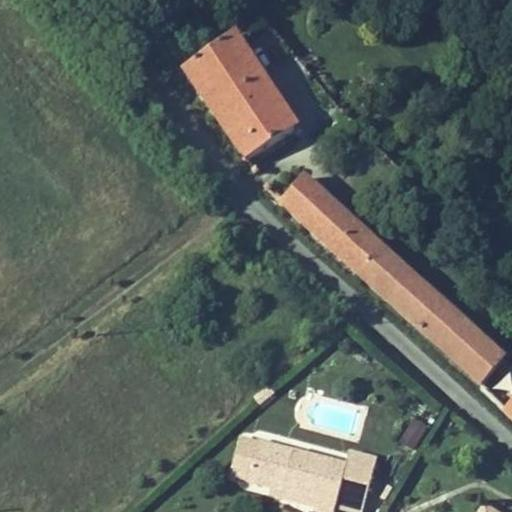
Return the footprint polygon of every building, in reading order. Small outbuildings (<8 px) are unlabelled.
[(227,54),(180,85),(239,172),(286,140),(227,54)] [(300,186),(276,213),(478,393),(501,367),(300,186)] [(403,445),(419,449),(424,429),(408,425),(403,445)] [(229,483),(247,487),(257,447),(239,443),(229,483)] [(346,470),(257,447),(247,487),(281,495),(279,504),(310,511),(337,511),(338,511),(342,493),(368,500),(377,465),(349,458),(346,470)] [(338,511),(341,511),(365,511),(368,500),(342,493),(338,511)]
